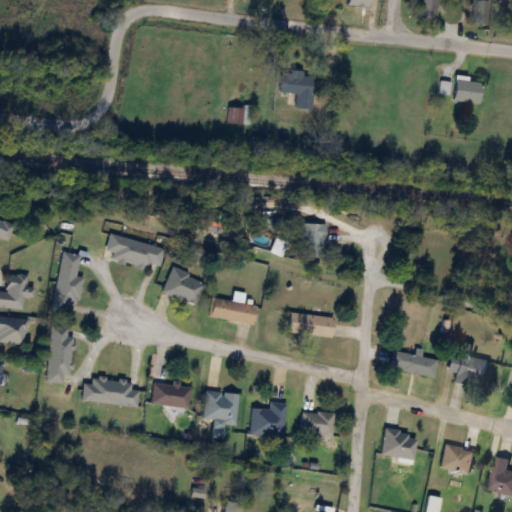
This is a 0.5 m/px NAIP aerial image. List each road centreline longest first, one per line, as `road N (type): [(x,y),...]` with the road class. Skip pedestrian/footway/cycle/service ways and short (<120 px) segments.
road 1 (residential): [(511,53),(140,12),(116,30),(98,111),(69,123),(0,117)]
road 2 (residential): [(375,243),(349,511)]
road 3 (residential): [(360,386),(343,374),(126,322)]
road 4 (residential): [(360,386),(511,426)]
